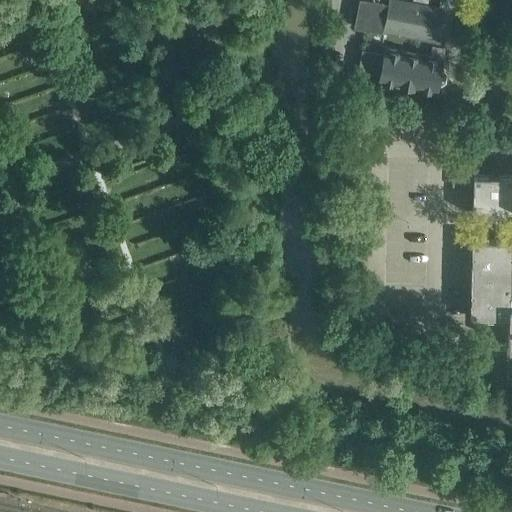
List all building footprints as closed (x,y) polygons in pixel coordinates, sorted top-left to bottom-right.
[(359,0),(357,11),(355,25),(370,27),(381,30),(386,1),(380,0),(359,0)] [(397,0),(389,0),(384,30),(439,41),(445,9),(437,8),(397,0)] [(438,0),(437,8),(445,9),(447,10),(448,0),(438,0)] [(435,91),(436,82),(440,83),(445,80),(446,72),(443,67),(439,66),(441,58),(384,47),(380,69),(359,65),(356,76),(435,91)] [(511,215),(511,205),(511,203),(511,174),(473,173),(472,213),(511,215)] [(510,279),(511,239),(471,238),(470,278),(510,279)] [(508,317),(508,306),(510,306),(510,279),(470,278),(469,316),(508,317)]
